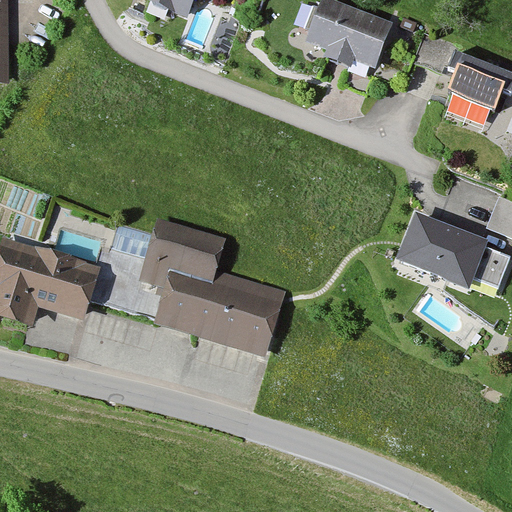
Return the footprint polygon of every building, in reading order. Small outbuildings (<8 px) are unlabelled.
[(125,0),(124,2),(183,24),(191,0),(125,0)] [(386,31),(309,4),(292,55),(368,82),(386,31)] [(509,75),(450,55),(433,105),(492,125),(509,75)] [(479,249),(404,219),(384,270),(456,298),(462,282),(491,294),(503,265),(477,255),(479,249)] [(137,260),(97,250),(91,273),(0,248),(0,329),(23,336),(28,317),(76,329),(82,306),(147,323),(144,334),(261,365),(281,293),(208,274),(216,245),(146,226),(137,260)]
